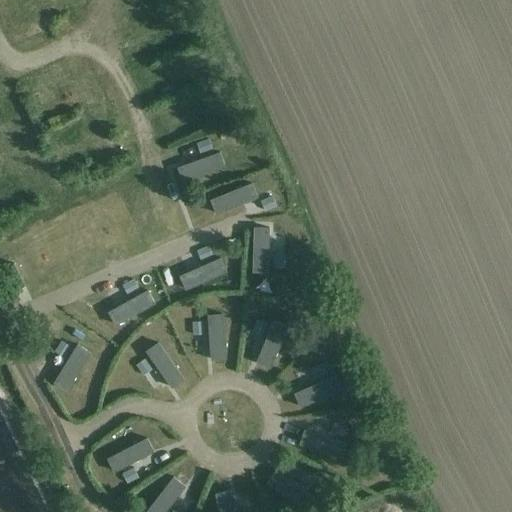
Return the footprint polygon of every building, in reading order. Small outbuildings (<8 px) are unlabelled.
[(38,0),(18,0),(14,2),(22,21),(43,12),(38,0)] [(139,48),(173,35),(169,25),(135,37),(139,48)] [(80,59),(68,67),(75,79),(87,71),(80,59)] [(158,106),(163,125),(214,112),(209,93),(158,106)] [(80,101),(42,118),(50,136),(88,119),(80,101)] [(115,103),(106,107),(113,124),(122,120),(115,103)] [(236,131),(190,148),(198,172),(245,154),(236,131)] [(120,150),(129,166),(147,157),(138,140),(120,150)] [(91,156),(73,165),(82,183),(100,174),(91,156)] [(251,172),(206,191),(215,213),(260,195),(251,172)] [(7,204),(13,222),(28,218),(22,199),(7,204)] [(102,219),(111,239),(135,228),(125,208),(102,219)] [(74,216),(53,221),(58,243),(79,238),(74,216)] [(259,235),(255,283),(276,285),(280,237),(259,235)] [(187,260),(187,289),(238,287),(239,260),(187,260)] [(24,285),(14,263),(3,268),(13,290),(24,285)] [(143,284),(101,323),(118,340),(159,302),(143,284)] [(234,309),(216,309),(218,350),(235,350),(234,309)] [(59,316),(50,318),(53,338),(63,336),(59,316)] [(269,318),(243,364),(266,378),(293,331),(269,318)] [(73,340),(56,385),(78,394),(95,349),(73,340)] [(155,340),(137,359),(171,393),(191,376),(155,340)] [(332,369),(289,383),(296,406),(341,392),(332,369)] [(217,413),(221,425),(251,414),(247,402),(217,413)] [(142,418),(98,449),(113,470),(157,438),(142,418)] [(302,423),(299,442),(352,457),(354,431),(302,423)] [(288,464),(268,475),(288,511),(295,511),(310,505),(288,464)] [(185,467),(157,500),(169,511),(171,511),(199,479),(185,467)] [(347,506),(370,496),(365,483),(342,493),(347,506)] [(242,511),(242,484),(221,484),(221,511),(242,511)]
